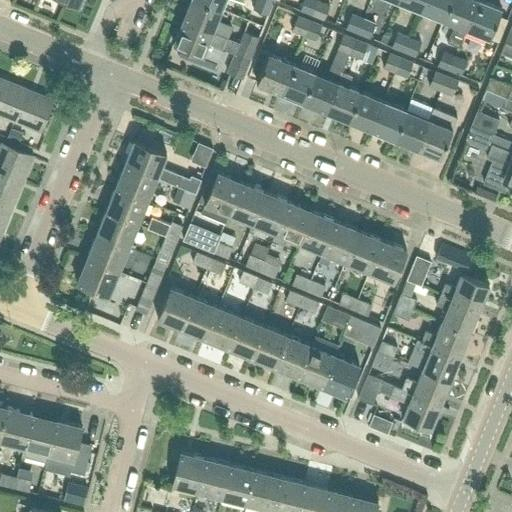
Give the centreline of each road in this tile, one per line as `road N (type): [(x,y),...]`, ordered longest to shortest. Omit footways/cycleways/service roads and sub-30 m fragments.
road 1 (residential): [(511,238),(111,73)]
road 2 (residential): [(463,493),(144,363)]
road 3 (residential): [(24,307),(111,73)]
road 4 (residential): [(0,374),(133,408)]
road 5 (residential): [(144,363),(24,307)]
road 6 (residential): [(463,493),(511,372)]
